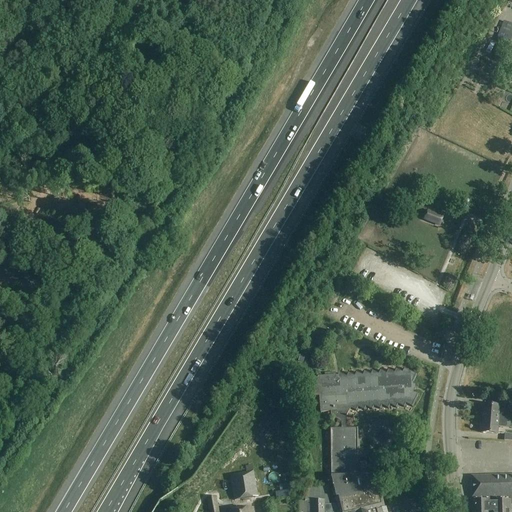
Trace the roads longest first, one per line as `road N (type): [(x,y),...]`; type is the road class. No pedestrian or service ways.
road 1 (motorway): [(105,511),(408,0)]
road 2 (motorway): [(365,0),(63,511)]
road 3 (secondary): [(457,511),(449,403),(488,278)]
